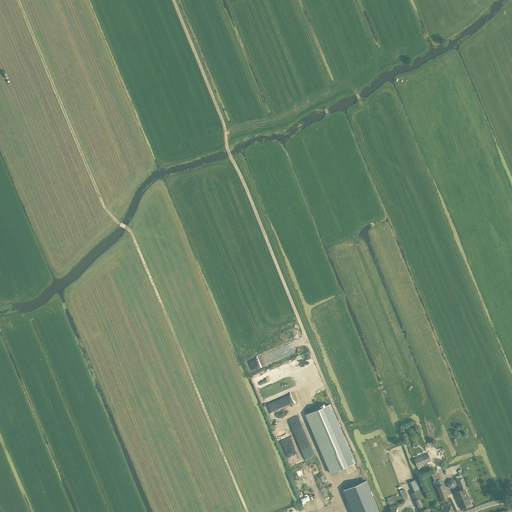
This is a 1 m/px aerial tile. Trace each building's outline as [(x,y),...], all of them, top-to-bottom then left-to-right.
[(354,462),(329,404),(306,414),(331,472),(354,462)] [(427,454),(414,459),(417,466),(430,461),(427,454)] [(462,478),(461,478),(460,475),(455,477),(460,490),(454,492),(461,509),(471,505),(465,490),(467,489),(462,478)] [(441,500),(447,497),(440,479),(434,481),(441,500)] [(453,489),(457,485),(455,480),(450,479),(446,483),(448,488),(453,489)] [(379,511),(367,481),(344,491),(352,511),(379,511)] [(414,500),(420,498),(422,497),(419,489),(411,493),(414,500)] [(386,498),(389,505),(395,502),(393,496),(386,498)] [(423,506),(420,498),(414,500),(418,508),(423,506)] [(442,511),(453,511),(450,504),(449,505),(448,503),(441,506),(442,508),(441,508),(442,511)]
